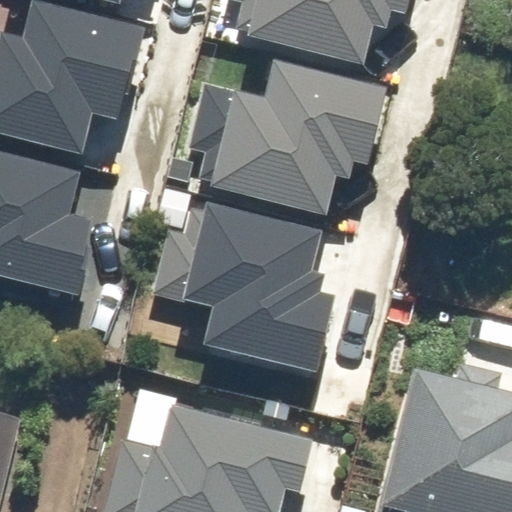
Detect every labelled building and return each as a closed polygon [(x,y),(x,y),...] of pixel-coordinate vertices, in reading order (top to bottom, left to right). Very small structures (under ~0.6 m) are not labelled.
[(120,87),(137,16),(67,0),(16,0),(10,30),(0,27),(0,104),(77,122),(87,79),(120,87)] [(395,21),(400,0),(240,0),(234,29),(352,56),(362,13),(395,21)] [(357,174),(374,103),(257,76),(247,117),(213,109),(196,182),(314,209),(324,166),(357,174)] [(52,206),(63,156),(0,141),(0,266),(65,281),(81,212),(52,206)] [(300,293),(312,243),(178,213),(152,332),(314,368),(329,299),(300,293)] [(511,511),(511,402),(399,376),(366,511),(511,511)] [(291,510),(306,449),(159,413),(134,511),(238,511),(242,498),(291,510)]
